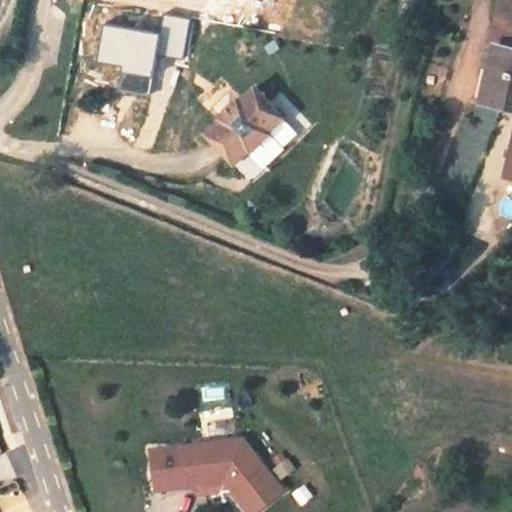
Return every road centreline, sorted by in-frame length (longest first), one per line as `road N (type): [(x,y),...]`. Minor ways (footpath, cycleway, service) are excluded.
road 1 (unclassified): [(0,150),(263,255),(324,271),(378,263)]
road 2 (unclassified): [(52,511),(0,375)]
road 3 (unclassified): [(0,116),(30,69),(42,0)]
